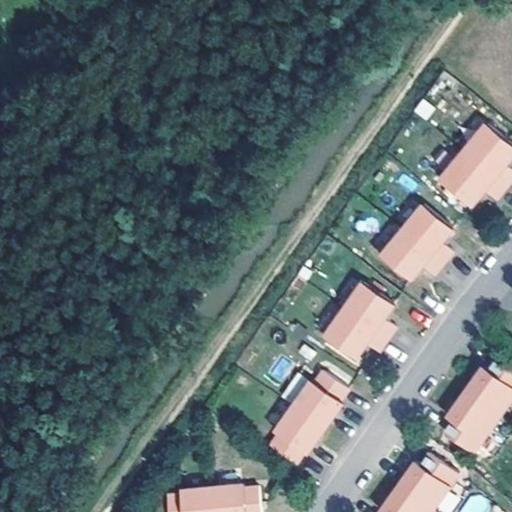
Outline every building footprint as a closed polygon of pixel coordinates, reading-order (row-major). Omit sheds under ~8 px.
[(0,0),(15,9),(19,0),(0,0)] [(466,147),(509,182),(511,178),(511,165),(507,161),(511,154),(511,140),(487,121),(466,147)] [(499,194),(509,182),(466,147),(445,173),(477,199),(488,185),(499,194)] [(400,227),(443,262),(452,250),(441,241),(453,226),(421,200),(400,227)] [(434,273),(443,262),(400,227),(379,252),(411,278),(422,264),(434,273)] [(343,306),(388,338),(397,325),(385,317),(396,301),(362,278),(343,306)] [(380,350),(388,338),(343,306),(324,333),(358,356),(368,342),(380,350)] [(465,389),(498,413),(511,393),(511,368),(495,356),(487,367),(482,364),(465,389)] [(291,404),(323,426),(340,401),(338,399),(346,387),(321,370),(313,382),(309,379),(291,404)] [(498,413),(465,389),(447,415),(452,418),(443,430),(473,450),(498,413)] [(323,426),(291,404),(274,429),(278,431),(269,443),(294,461),(303,449),(305,451),(323,426)] [(395,486),(430,510),(456,473),(426,452),(417,464),(413,461),(395,486)] [(213,482),(216,511),(261,511),(258,482),(244,484),(243,479),(213,482)] [(216,511),(213,482),(183,485),(183,489),(168,491),(170,511),(216,511)] [(427,511),(430,510),(395,486),(378,511),(379,511),(427,511)] [(484,511),(490,503),(473,492),(460,511),(484,511)]
